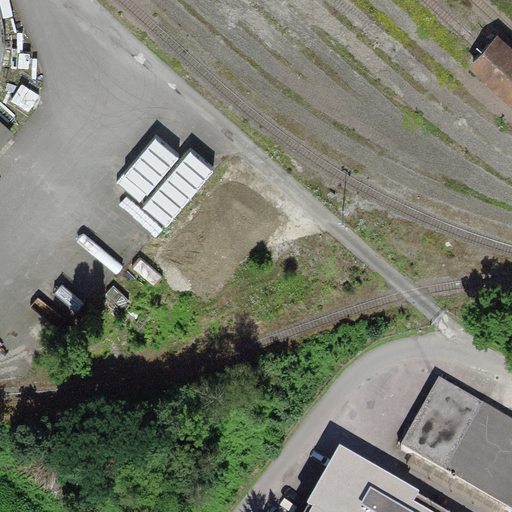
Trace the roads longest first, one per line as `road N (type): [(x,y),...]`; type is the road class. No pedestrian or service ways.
road 1 (residential): [(511,370),(455,348),(375,355),(333,395),(250,511)]
road 2 (unknown): [(333,395),(501,511)]
